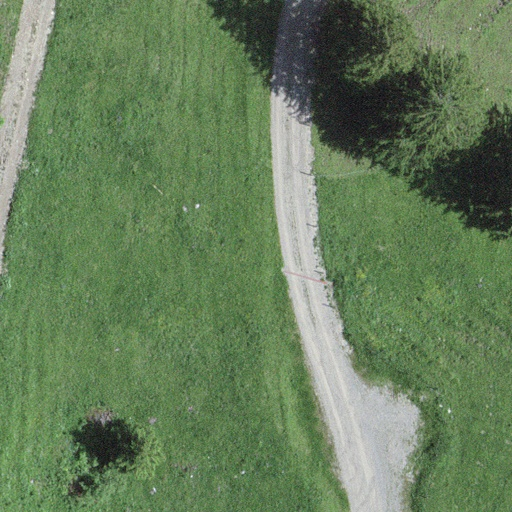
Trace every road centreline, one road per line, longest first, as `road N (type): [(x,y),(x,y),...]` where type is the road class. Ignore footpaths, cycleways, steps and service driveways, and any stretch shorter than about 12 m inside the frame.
road 1 (track): [(301,0),(285,139),(305,273),(327,366),(366,462),(368,511)]
road 2 (track): [(0,180),(35,0)]
